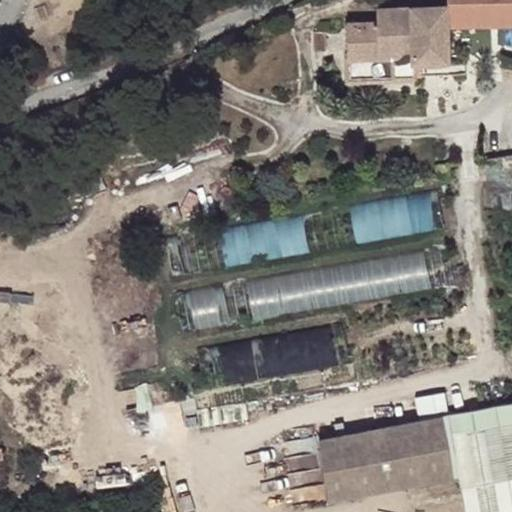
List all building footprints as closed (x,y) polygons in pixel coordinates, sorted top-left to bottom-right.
[(511,32),(511,0),(443,0),(444,17),(444,35),(511,32)] [(444,17),(374,19),(375,32),(346,33),(346,47),(361,47),(361,67),(410,65),(411,85),(446,84),(445,64),(444,35),(444,17)] [(361,47),(346,47),(348,87),(411,85),(410,65),(361,67),(361,47)] [(440,226),(432,191),(353,207),(360,242),(440,226)] [(311,255),(308,219),(225,224),(227,261),(311,255)] [(255,315),(456,284),(451,247),(249,279),(255,315)] [(190,293),(197,328),(233,321),(226,286),(190,293)] [(335,331),(250,337),(253,372),(337,366),(335,331)] [(421,410),(449,408),(448,392),(419,395),(421,410)] [(511,404),(452,417),(464,478),(468,477),(511,468),(511,404)] [(327,442),(339,503),(464,478),(452,417),(327,442)] [(511,511),(511,468),(468,477),(475,511),(511,511)]
